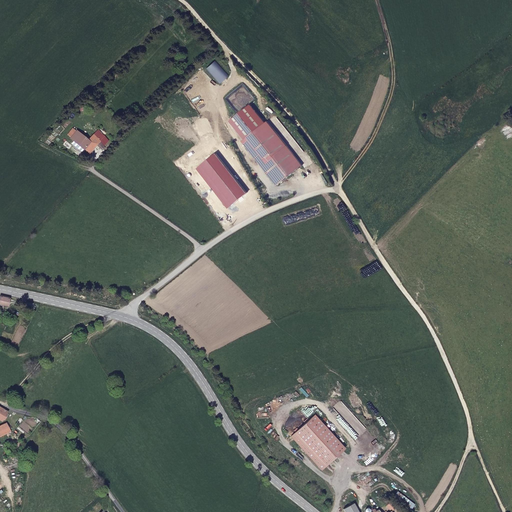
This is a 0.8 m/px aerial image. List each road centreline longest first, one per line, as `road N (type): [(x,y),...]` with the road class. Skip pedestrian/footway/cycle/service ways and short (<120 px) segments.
road 1 (track): [(187,0),(295,116),(440,343),(509,511)]
road 2 (track): [(120,316),(209,244),(337,184),(382,125),(395,77),(385,0)]
road 3 (secondary): [(0,289),(120,316),(159,334),(194,370),(245,448),(313,511)]
road 4 (unclassified): [(0,402),(65,433),(123,511)]
